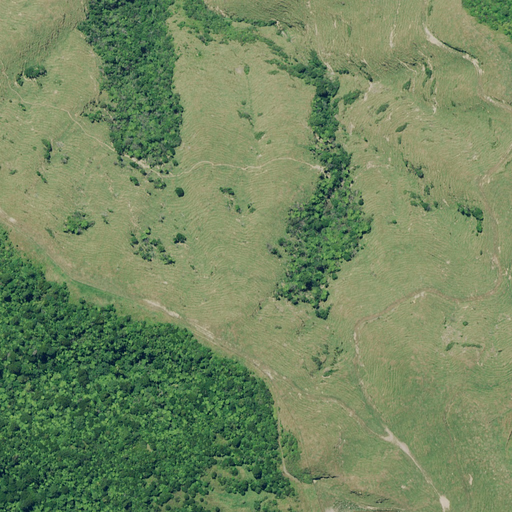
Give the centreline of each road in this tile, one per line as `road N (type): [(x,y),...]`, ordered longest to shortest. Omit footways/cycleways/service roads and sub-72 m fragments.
road 1 (track): [(0,221),(58,262),(294,385),(353,404),(369,394),(357,358),(358,322),(427,288),(466,301),(497,295),(495,221),(481,186),(511,149)]
road 2 (track): [(511,106),(481,95),(481,64),(433,36),(429,0)]
